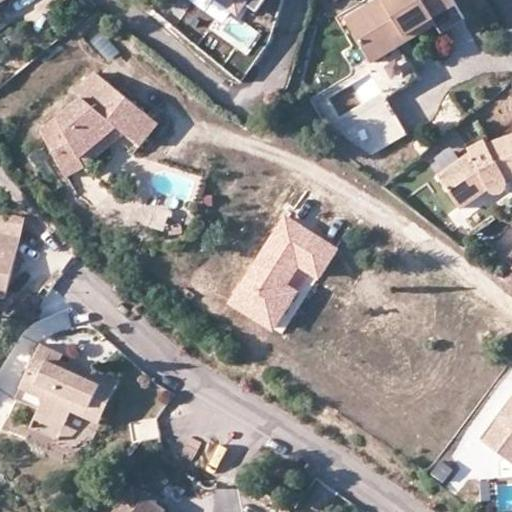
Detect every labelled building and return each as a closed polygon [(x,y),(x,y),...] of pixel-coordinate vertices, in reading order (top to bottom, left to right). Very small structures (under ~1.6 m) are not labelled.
[(189,0),(225,27),(231,18),(241,26),(252,11),(257,16),(269,0),(189,0)] [(376,0),(346,17),(373,63),(403,45),(397,35),(431,15),(437,25),(441,32),(463,20),(451,0),(376,0)] [(397,35),(403,45),(437,25),(431,15),(397,35)] [(108,33),(92,40),(103,65),(119,58),(108,33)] [(403,45),(373,63),(391,95),(421,78),(403,45)] [(131,131),(150,108),(98,67),(74,87),(82,94),(39,124),(66,168),(84,156),(79,148),(119,122),(127,128),(131,131)] [(385,100),(338,127),(369,151),(404,132),(385,100)] [(143,140),(161,117),(150,108),(131,131),(143,140)] [(121,132),(127,128),(119,122),(79,148),(84,156),(121,132)] [(470,152),(438,174),(462,207),(488,190),(491,190),(494,191),(497,190),(500,189),(503,187),(505,185),(506,184),(507,181),(509,179),(511,177),(511,134),(488,143),(486,139),(468,147),(470,152)] [(0,204),(0,211),(26,217),(27,210),(0,204)] [(0,288),(12,291),(15,274),(9,273),(11,259),(18,261),(23,230),(26,217),(0,211),(0,288)] [(158,211),(152,230),(165,234),(171,215),(158,211)] [(286,214),(229,303),(275,331),(300,291),(290,284),(299,270),(319,282),(341,248),(286,214)] [(15,274),(18,261),(11,259),(9,273),(15,274)] [(498,268),(494,273),(504,280),(508,276),(498,268)] [(84,386),(85,382),(71,375),(74,368),(66,364),(68,360),(47,349),(25,392),(45,403),(51,406),(46,415),(73,429),(79,417),(91,423),(99,409),(106,413),(117,390),(100,381),(95,391),(84,386)] [(85,382),(89,376),(74,368),(71,375),(85,382)] [(100,381),(89,376),(85,382),(84,386),(95,391),(100,381)] [(511,401),(483,442),(505,459),(511,449),(511,401)] [(70,436),(73,429),(46,415),(42,422),(70,436)] [(138,511),(147,499),(137,491),(128,503),(138,511)] [(165,511),(147,499),(138,511),(128,503),(120,511),(165,511)]
